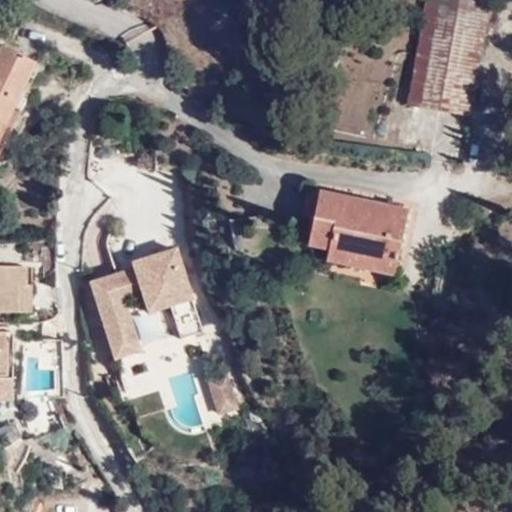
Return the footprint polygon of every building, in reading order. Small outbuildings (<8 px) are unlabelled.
[(483,0),(425,0),(405,109),(462,118),(483,0)] [(0,136),(34,62),(1,48),(0,50),(0,136)] [(116,119),(103,116),(100,129),(114,132),(116,119)] [(396,261),(407,210),(318,191),(307,245),(327,249),(324,262),(350,267),(353,252),(396,261)] [(91,283),(113,349),(133,342),(120,303),(125,302),(144,295),(150,312),(171,305),(182,338),(204,331),(176,248),(133,263),(135,268),(136,273),(119,279),(117,274),(91,283)] [(393,276),(396,261),(353,252),(350,267),(393,276)] [(0,311),(21,312),(21,288),(27,287),(28,266),(0,265),(0,311)] [(135,268),(117,274),(119,279),(136,273),(135,268)] [(125,302),(120,303),(133,342),(113,349),(117,360),(143,352),(125,302)] [(0,378),(13,379),(14,332),(5,332),(0,332),(0,378)] [(63,368),(63,338),(40,338),(40,367),(63,368)] [(208,380),(219,414),(239,407),(228,373),(208,380)] [(0,400),(12,400),(13,379),(0,378),(0,400)] [(16,422),(0,427),(0,436),(3,446),(22,439),(16,422)]
